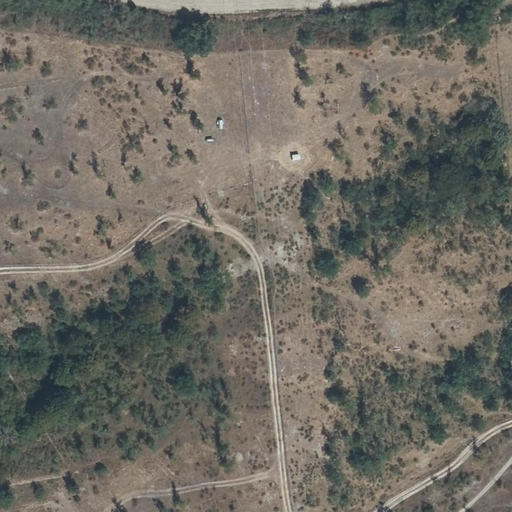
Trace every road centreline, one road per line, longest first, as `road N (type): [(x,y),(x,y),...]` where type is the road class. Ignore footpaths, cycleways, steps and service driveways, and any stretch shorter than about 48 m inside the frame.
road 1 (track): [(0,271),(98,264),(158,221),(196,207),(248,242),(262,277),(288,511)]
road 2 (track): [(283,471),(132,497),(107,511)]
road 3 (track): [(377,511),(511,423)]
